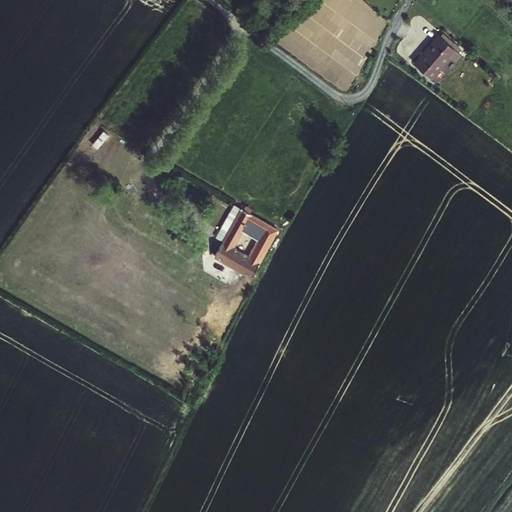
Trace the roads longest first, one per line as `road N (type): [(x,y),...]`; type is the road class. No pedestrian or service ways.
road 1 (track): [(404,0),(370,86),(354,99),(342,99),(207,0)]
road 2 (track): [(249,31),(159,156)]
